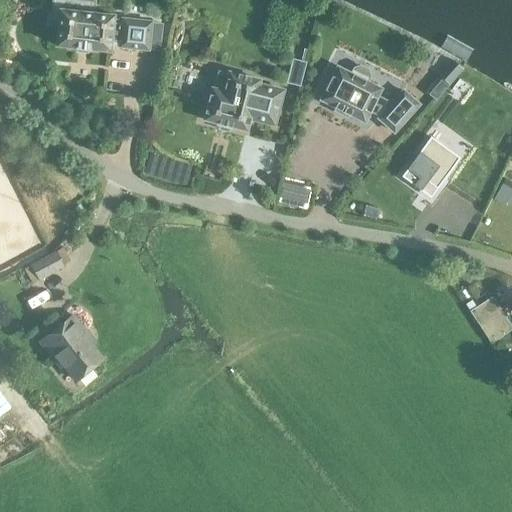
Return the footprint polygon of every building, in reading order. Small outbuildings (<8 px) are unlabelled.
[(110,16),(93,14),(94,0),(50,0),(48,21),(58,22),(55,43),(55,46),(57,46),(75,47),(75,49),(89,50),(89,49),(107,51),(109,51),(109,49),(110,42),(119,43),(119,47),(159,51),(162,24),(122,20),(121,23),(112,22),(112,18),(113,16),(110,15),(110,16)] [(473,50),(447,35),(439,48),(464,63),(473,50)] [(298,87),(305,62),(291,59),(284,84),(298,87)] [(439,76),(426,92),(436,101),(450,85),(462,70),(459,68),(452,61),(439,76)] [(369,77),(367,70),(360,66),(353,69),(350,75),(336,68),(320,100),(363,121),(368,111),(379,117),(378,118),(393,132),(417,105),(402,91),(391,104),(376,96),(379,89),(366,83),(369,77)] [(227,74),(215,71),(203,120),(217,124),(217,125),(230,128),(231,127),(245,131),(249,118),(273,125),(282,91),(257,84),(258,80),(228,73),(227,74)] [(430,137),(401,177),(421,190),(430,177),(440,184),(455,163),(445,156),(449,151),(430,137)] [(192,165),(150,153),(145,173),(187,185),(192,165)] [(279,201),(307,208),(311,188),(303,186),(304,182),(284,177),(279,201)] [(501,188),(495,199),(505,205),(511,194),(501,188)] [(390,208),(370,202),(365,215),(385,222),(390,208)] [(77,214),(82,210),(79,205),(74,209),(77,214)] [(63,266),(54,250),(28,265),(37,281),(63,266)] [(492,343),(511,330),(511,327),(493,298),(472,312),(492,343)] [(102,360),(82,335),(85,333),(72,316),(39,342),(53,359),(56,357),(76,381),(102,360)]
